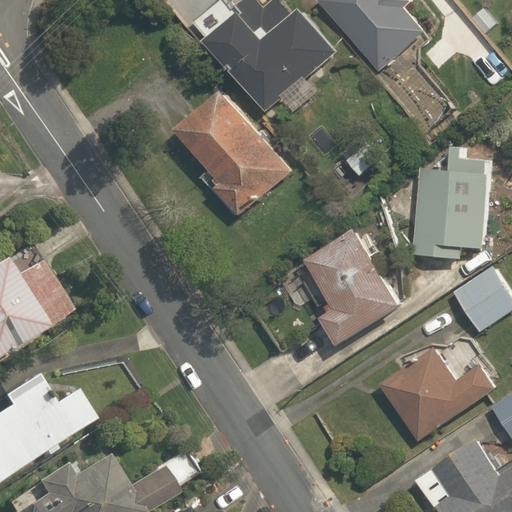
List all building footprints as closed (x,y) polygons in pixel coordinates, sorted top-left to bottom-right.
[(245,0),(235,0),(207,21),(271,108),(342,57),(308,10),(303,14),(292,0),(271,0),(270,1),(269,0),(254,0),(248,4),(245,0)] [(326,0),(383,70),(436,27),(414,0),(326,0)] [(486,2),(472,14),(488,32),(502,19),(486,2)] [(244,90),(188,128),(241,207),(297,169),(244,90)] [(372,142),(351,157),(366,177),(387,162),(372,142)] [(466,168),(428,164),(419,249),(473,255),(474,245),(488,247),(497,160),(478,158),(479,146),(468,145),(466,168)] [(372,223),(316,256),(350,312),(332,323),(344,344),(418,300),(372,223)] [(8,255),(0,259),(0,356),(75,307),(49,264),(23,279),(8,255)] [(511,272),(504,260),(456,291),(481,329),(511,309),(511,272)] [(463,327),(386,377),(425,436),(502,386),(463,327)] [(0,475),(19,462),(28,476),(74,444),(69,436),(102,413),(80,382),(58,396),(34,362),(0,385),(0,387),(10,403),(0,410),(0,475)] [(511,398),(497,407),(511,433),(511,398)] [(486,439),(417,479),(436,511),(443,507),(446,511),(511,511),(511,447),(510,447),(509,447),(507,447),(506,447),(505,447),(504,448),(503,448),(501,448),(500,449),(499,449),(498,450),(497,450),(496,451),(495,452),(486,439)] [(12,511),(11,511),(136,511),(176,487),(160,463),(127,484),(107,452),(77,471),(70,459),(39,478),(46,490),(12,511)]
